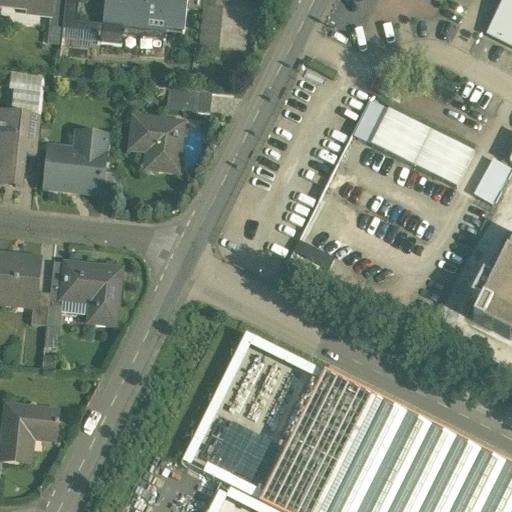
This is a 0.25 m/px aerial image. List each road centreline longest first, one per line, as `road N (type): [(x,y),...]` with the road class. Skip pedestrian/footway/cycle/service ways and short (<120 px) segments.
road 1 (residential): [(176,273),(511,440)]
road 2 (residential): [(189,246),(311,0)]
road 3 (residential): [(56,511),(176,273)]
road 4 (residential): [(0,223),(189,246)]
